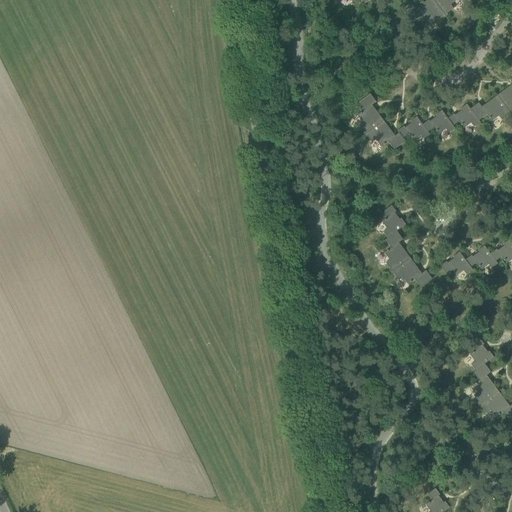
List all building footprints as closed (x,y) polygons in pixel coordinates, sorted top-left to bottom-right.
[(445,17),(432,0),(427,0),(419,6),(420,8),(417,10),(412,5),(404,11),(413,22),(421,16),(426,23),(433,18),(436,22),(442,17),(443,18),(445,17)] [(432,0),(445,17),(448,15),(447,14),(453,9),(450,5),(457,0),(432,0)] [(509,87),(497,96),(511,115),(511,114),(511,78),(509,80),(511,83),(511,86),(510,88),(509,87)] [(363,133),(365,135),(384,121),(374,109),(373,110),(370,106),(376,102),(370,94),(358,103),(365,111),(358,116),(363,123),(359,126),(364,132),(363,133)] [(479,103),(471,110),(479,121),(487,115),(492,122),(499,116),(502,120),(509,115),(510,117),(511,115),(497,96),(485,105),(487,106),(483,109),(479,103)] [(454,115),(448,119),(454,126),(459,122),(465,129),(472,124),(474,127),(481,123),(479,121),(471,110),(467,105),(461,110),(463,112),(456,117),(454,115)] [(429,120),(423,125),(429,132),(434,128),(439,134),(446,129),(449,133),(455,128),(454,126),(448,119),(441,110),(435,115),(437,118),(431,123),(429,120)] [(398,131),(399,133),(404,138),(410,134),(415,140),(422,135),(425,139),(431,134),(429,132),(423,125),(417,117),(411,121),(413,124),(406,129),(404,126),(398,131)] [(384,121),(365,135),(366,137),(368,137),(373,143),(376,140),(382,147),(388,141),(395,149),(406,141),(404,138),(399,133),(394,137),(391,133),(393,132),(384,121)] [(383,232),(387,238),(396,231),(405,225),(401,218),(398,220),(393,214),(396,212),(391,206),(384,211),(388,217),(382,222),(387,229),(383,232)] [(389,270),(390,273),(410,258),(401,246),(399,247),(397,244),(402,240),(396,231),(387,238),(385,240),(391,248),(384,253),(389,260),(385,263),(390,269),(389,270)] [(496,249),(490,254),(495,261),(501,257),(507,264),(511,259),(511,243),(509,240),(503,244),(505,247),(499,251),(498,252),(496,249)] [(471,255),(465,260),(470,267),(476,263),(481,270),(488,265),(491,268),(497,264),(495,261),(490,254),(484,246),(478,250),(480,253),(473,258),(471,255)] [(470,267),(465,260),(459,252),(453,257),(455,259),(448,264),(446,262),(440,266),(445,273),(451,269),(456,276),(463,271),(466,275),(472,270),(470,267)] [(410,258),(390,273),(392,275),(393,274),(398,280),(402,278),(407,284),(414,279),(420,287),(431,279),(425,271),(420,275),(417,271),(418,270),(410,258)] [(471,365),(475,371),(484,364),(493,357),(489,351),(486,353),(481,347),(484,344),(479,338),(472,344),(477,350),(470,355),(475,362),(471,365)] [(477,403),(479,405),(498,391),(489,379),(487,380),(485,377),(491,372),(484,364),(475,371),(473,373),(479,381),(472,386),(477,393),(473,396),(478,402),(477,403)] [(498,391),(479,405),(480,408),(482,407),(486,413),(490,410),(495,417),(502,412),(508,420),(511,417),(511,404),(508,408),(505,404),(507,403),(498,391)] [(430,511),(443,511),(449,507),(445,501),(442,503),(437,497),(440,495),(435,488),(428,494),(432,500),(425,505),(430,511)]
